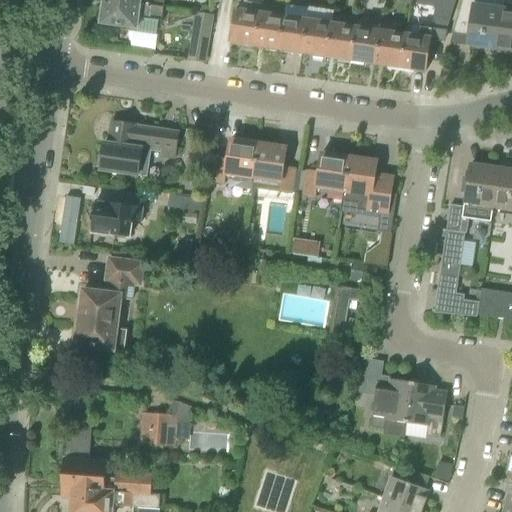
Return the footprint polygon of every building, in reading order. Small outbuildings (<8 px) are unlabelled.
[(134,28),(137,29),(139,18),(164,21),(166,8),(108,0),(104,0),(103,9),(100,8),(98,20),(101,21),(101,23),(122,27),(122,29),(134,31),(134,28)] [(253,46),(255,46),(260,13),(261,13),(262,4),(248,2),(248,0),(238,0),(232,43),(243,44),(243,46),(253,48),(253,46)] [(421,0),(421,1),(420,6),(435,8),(434,11),(453,13),(456,0),(421,0)] [(497,49),(503,10),(504,0),(463,0),(454,33),(469,35),(468,45),(497,49)] [(199,5),(198,13),(213,15),(214,7),(199,5)] [(510,51),(511,51),(511,11),(503,10),(497,49),(498,49),(498,52),(510,54),(510,51)] [(199,13),(194,38),(208,41),(213,16),(199,13)] [(284,17),(261,13),(260,13),(255,46),(267,48),(267,50),(277,51),(277,49),(279,50),(284,17)] [(303,53),(308,20),(284,17),(279,50),(282,50),(282,52),(291,54),(292,51),(303,53)] [(331,24),(308,20),(303,53),(314,55),(314,57),(324,58),(324,56),(326,57),(331,24)] [(352,63),(357,28),(331,24),(326,57),(339,59),(339,61),(352,63)] [(414,70),(426,72),(432,29),(421,27),(419,37),(407,35),(401,71),(413,73),(414,70)] [(381,31),(357,28),(352,63),(364,65),(364,62),(376,64),(381,31)] [(407,35),(381,31),(376,64),(389,66),(388,69),(401,71),(407,35)] [(176,157),(180,133),(136,126),(137,125),(113,122),(109,144),(104,143),(103,155),(100,154),(98,166),(101,167),(101,170),(138,175),(140,161),(145,162),(147,146),(162,148),(161,155),(176,157)] [(259,143),(232,139),(228,159),(216,157),(212,181),(226,183),(227,174),(254,178),(259,143)] [(284,167),(287,148),(259,143),(254,178),(280,182),(279,191),(292,193),(296,169),(284,167)] [(316,197),(318,188),(346,192),(351,157),(322,153),(319,173),(307,171),(303,194),(316,197)] [(376,175),(378,161),(351,157),(346,192),(343,212),(380,217),(378,231),(381,231),(392,233),(395,214),(388,213),(394,178),(376,175)] [(465,207),(463,218),(469,218),(491,222),(494,206),(499,169),(471,165),(465,202),(465,207)] [(511,170),(499,169),(494,206),(511,209),(511,170)] [(171,194),(169,207),(201,211),(203,199),(171,194)] [(143,207),(96,200),(95,209),(91,212),(90,219),(93,223),(92,232),(130,238),(131,225),(134,225),(134,222),(141,222),(143,207)] [(437,297),(435,313),(478,317),(478,315),(479,315),(481,302),(480,302),(464,300),(456,298),(456,293),(465,233),(467,233),(469,218),(463,218),(465,207),(451,205),(437,297)] [(379,244),(390,246),(392,233),(381,231),(379,244)] [(246,246),(257,248),(259,234),(248,233),(246,246)] [(318,256),(321,242),(296,237),(293,251),(318,256)] [(225,265),(227,247),(201,244),(200,262),(225,265)] [(230,256),(239,257),(239,248),(231,248),(230,256)] [(84,290),(76,345),(114,350),(121,298),(133,299),(134,284),(141,285),(143,263),(110,259),(107,281),(111,281),(109,293),(84,290)] [(244,278),(245,262),(228,260),(227,276),(244,278)] [(354,265),(352,277),(376,281),(378,269),(354,265)] [(351,300),(362,302),(364,290),(336,286),(334,299),(336,299),(351,301),(351,300)] [(481,302),(479,315),(511,319),(511,293),(482,289),(480,302),(481,302)] [(332,320),(328,342),(343,344),(347,322),(332,320)] [(367,394),(369,381),(362,379),(356,393),(367,394)] [(396,385),(378,382),(371,427),(385,429),(386,420),(407,423),(414,383),(397,380),(396,385)] [(426,436),(441,438),(448,393),(430,390),(430,385),(414,383),(407,423),(428,426),(426,436)] [(175,400),(168,414),(142,414),(140,444),(177,446),(178,438),(190,439),(192,407),(175,400)] [(454,405),(452,419),(462,421),(465,407),(454,405)] [(290,429),(271,422),(268,430),(271,431),(288,436),(290,429)] [(94,464),(94,458),(90,458),(93,425),(69,423),(67,460),(66,460),(66,463),(63,466),(63,473),(65,476),(64,489),(137,492),(136,507),(160,509),(161,495),(150,494),(151,475),(118,473),(119,463),(119,462),(118,460),(117,459),(116,458),(115,457),(113,457),(111,456),(110,457),(109,457),(108,458),(107,459),(106,459),(105,461),(105,462),(105,465),(94,464)] [(454,465),(440,462),(436,478),(450,481),(454,465)] [(423,511),(429,495),(424,494),(430,477),(406,469),(401,480),(392,477),(384,498),(423,511)] [(64,489),(64,502),(65,502),(65,496),(73,497),(71,511),(111,511),(112,506),(136,507),(137,492),(64,489)] [(423,511),(384,498),(379,511),(423,511)]
